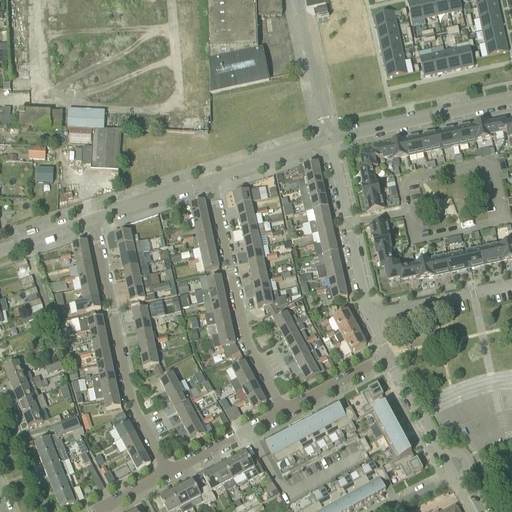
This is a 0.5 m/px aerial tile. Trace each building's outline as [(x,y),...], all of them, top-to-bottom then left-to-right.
[(269,82),(269,80),(262,49),(258,50),(257,18),(282,17),(281,0),(206,0),(209,61),(210,95),(269,82)] [(420,0),(408,3),(412,23),(424,21),(420,0)] [(433,0),(421,0),(420,0),(424,21),(437,18),(433,0)] [(446,0),(433,0),(437,18),(449,15),(446,0)] [(459,0),(446,0),(449,15),(462,13),(459,0)] [(496,0),(475,0),(477,8),(497,4),(496,0)] [(497,4),(477,8),(480,20),(500,16),(497,4)] [(394,13),(374,17),(376,30),(396,26),(394,13)] [(500,16),(480,20),(482,33),(503,29),(500,16)] [(396,26),(376,30),(379,42),(399,38),(396,26)] [(503,29),(482,33),(485,45),(505,41),(503,29)] [(399,38),(379,42),(382,55),(402,51),(399,38)] [(505,41),(485,45),(488,58),(508,54),(505,41)] [(470,47),(457,50),(462,71),(474,68),(473,61),(470,48),(470,47)] [(457,50),(445,53),(449,73),(462,71),(457,50)] [(402,51),(382,55),(385,67),(405,63),(402,51)] [(0,64),(9,65),(9,53),(0,52),(0,64)] [(445,53),(432,55),(437,76),(449,73),(445,53)] [(432,55),(419,58),(420,59),(423,72),(424,79),(437,76),(432,55)] [(405,63),(385,67),(387,80),(407,76),(405,63)] [(63,113),(35,112),(20,111),(19,129),(62,131),(63,113)] [(105,113),(68,111),(68,113),(68,130),(94,131),(104,131),(105,113)] [(1,121),(0,120),(0,125),(0,128),(10,128),(10,121),(4,121),(1,121)] [(496,138),(496,136),(507,133),(510,132),(509,130),(511,129),(511,123),(506,125),(505,122),(489,125),(492,139),(496,138)] [(489,125),(489,123),(472,126),(476,143),(492,139),(489,125)] [(476,143),(472,126),(456,130),(460,147),(476,143)] [(442,151),(460,147),(456,130),(438,134),(442,151)] [(71,144),(91,144),(92,131),(71,131),(71,144)] [(91,149),(90,167),(91,167),(91,172),(119,173),(120,135),(120,131),(104,131),(94,131),(93,149),(91,149)] [(442,151),(438,134),(421,138),(425,154),(442,151)] [(405,141),(408,158),(425,154),(421,138),(405,141)] [(405,141),(388,145),(389,147),(392,162),(408,158),(405,141)] [(389,147),(373,151),(373,154),(361,157),(364,169),(364,170),(372,168),(372,170),(378,168),(376,162),(387,160),(388,163),(392,162),(389,147)] [(46,149),(30,148),(29,161),(46,162),(46,149)] [(90,167),(91,149),(84,149),(83,167),(90,167)] [(304,167),(297,169),(299,177),(297,178),(298,183),(299,183),(303,182),(302,179),(321,175),(318,163),(304,167)] [(364,169),(361,170),(364,186),(361,186),(363,195),(380,191),(377,179),(374,179),(372,170),(372,168),(364,170),(364,169)] [(36,184),(53,185),(53,170),(37,169),(36,184)] [(300,191),(303,190),(304,191),(323,186),(321,175),(302,179),(303,182),(299,183),(300,191)] [(303,190),(300,191),(302,200),(301,200),(303,206),(303,205),(307,204),(307,202),(326,198),(323,186),(304,191),(303,190)] [(247,187),(237,189),(238,195),(233,196),(236,208),(252,204),(252,205),(261,203),(259,191),(249,193),(247,187)] [(363,195),(367,214),(384,210),(380,191),(363,195)] [(313,212),(328,209),(326,198),(307,202),(307,204),(303,205),(305,213),(307,213),(313,212)] [(205,202),(190,205),(193,216),(207,213),(205,202)] [(254,215),(253,211),(252,207),(252,205),(252,204),(236,208),(238,219),(254,215)] [(285,218),(294,216),(291,205),(282,207),(285,218)] [(313,212),(316,223),(331,220),(328,209),(313,212)] [(193,216),(193,217),(194,222),(189,223),(190,229),(195,228),(210,225),(207,213),(193,216)] [(254,215),(238,219),(241,230),(256,226),(263,225),(261,217),(258,217),(258,214),(254,215)] [(316,223),(310,225),(312,236),(318,235),(333,232),(331,220),(316,223)] [(386,223),(370,227),(374,246),(391,242),(386,223)] [(212,236),(210,225),(195,228),(197,239),(212,236)] [(259,238),(256,226),(241,230),(243,241),(259,238)] [(129,227),(124,228),(125,234),(115,236),(118,248),(133,244),(131,232),(130,232),(129,227)] [(318,235),(320,245),(321,245),(321,246),(336,243),(333,232),(318,235)] [(197,239),(194,240),(193,240),(194,243),(193,243),(195,252),(199,251),(200,251),(200,250),(215,247),(212,236),(197,239)] [(243,241),(246,252),(261,249),(259,238),(243,241)] [(87,242),(72,245),(75,257),(89,254),(87,242)] [(382,270),(385,269),(393,267),(393,264),(391,256),(393,255),(391,242),(374,246),(376,255),(379,254),(382,270)] [(511,242),(498,246),(502,263),(511,260),(511,242)] [(336,243),(321,246),(321,245),(320,245),(322,257),(324,256),(324,257),(338,254),(336,243)] [(118,248),(120,259),(136,256),(142,254),(143,254),(141,244),(140,244),(134,245),(133,244),(118,248)] [(498,246),(482,249),(486,266),(502,263),(498,246)] [(199,251),(202,262),(217,258),(215,247),(200,250),(200,251),(199,251)] [(261,249),(246,252),(248,263),(264,260),(268,259),(267,257),(270,256),(268,247),(261,249)] [(482,249),(465,253),(468,270),(486,266),(482,249)] [(167,252),(159,254),(161,262),(169,260),(167,252)] [(465,253),(447,257),(451,274),(468,270),(465,253)] [(92,265),(89,254),(75,257),(77,268),(92,265)] [(136,256),(120,259),(123,270),(138,267),(146,265),(143,254),(142,254),(136,256)] [(324,257),(324,256),(322,257),(318,258),(320,267),(312,269),(312,271),(316,270),(317,270),(321,269),(325,268),(340,265),(338,254),(324,257)] [(181,255),(171,257),(172,264),(182,261),(181,255)] [(451,274),(447,257),(431,261),(434,277),(451,274)] [(202,262),(204,273),(219,270),(217,258),(202,262)] [(248,263),(251,275),(266,271),(264,260),(248,263)] [(26,261),(15,265),(17,271),(28,267),(26,261)] [(431,261),(415,264),(418,278),(417,278),(418,281),(434,277),(431,261)] [(385,269),(388,282),(401,279),(401,282),(417,278),(418,278),(415,264),(410,265),(411,268),(400,271),(398,263),(393,264),(393,267),(385,269)] [(94,276),(92,265),(77,268),(79,279),(94,276)] [(138,267),(123,270),(125,282),(150,276),(148,265),(146,265),(138,267)] [(319,282),(328,280),(343,276),(340,265),(325,268),(321,269),(317,270),(319,282)] [(253,286),(269,283),(266,271),(251,275),(253,286)] [(169,284),(169,285),(174,284),(172,275),(166,276),(168,284),(169,284)] [(96,288),(94,276),(79,279),(82,291),(96,288)] [(150,276),(125,282),(128,293),(153,287),(150,276)] [(330,291),(345,287),(343,276),(328,280),(330,291)] [(301,285),(308,284),(306,277),(299,279),(301,285)] [(34,284),(32,278),(21,282),(23,288),(34,284)] [(206,278),(199,280),(202,291),(202,294),(205,293),(224,289),(221,278),(207,281),(206,278)] [(66,285),(65,282),(49,286),(52,294),(68,291),(66,285)] [(269,283),(253,286),(256,297),(271,294),(269,283)] [(177,297),(174,284),(169,285),(172,298),(177,297)] [(180,297),(189,294),(187,284),(177,286),(180,297)] [(153,287),(128,293),(131,304),(131,307),(140,305),(139,302),(145,301),(146,304),(157,302),(157,301),(156,301),(153,287)] [(328,303),(334,302),(348,299),(345,287),(330,291),(327,292),(326,289),(321,290),(322,295),(326,294),(328,303)] [(96,288),(82,291),(84,302),(99,299),(96,288)] [(202,297),(204,305),(205,305),(204,305),(211,304),(226,301),(224,289),(205,293),(202,294),(202,291),(200,292),(201,297),(202,297)] [(25,294),(27,299),(38,295),(36,290),(25,294)] [(256,297),(255,297),(258,310),(263,309),(264,312),(265,312),(264,312),(269,311),(271,314),(281,309),(288,305),(288,304),(287,300),(286,298),(279,300),(277,293),(271,294),(256,297)] [(84,302),(75,304),(78,315),(86,313),(101,310),(99,299),(84,302)] [(189,300),(181,302),(183,310),(190,308),(189,300)] [(0,314),(8,312),(6,301),(0,301),(0,314)] [(40,301),(29,304),(31,310),(42,306),(40,301)] [(211,304),(213,315),(228,312),(226,301),(211,304)] [(149,321),(153,320),(158,318),(155,305),(146,307),(147,309),(132,312),(135,324),(149,321)] [(287,315),(284,310),(278,313),(277,313),(271,316),(280,332),(298,322),(295,317),(290,320),(287,315)] [(207,328),(231,323),(228,312),(213,315),(210,316),(209,313),(206,314),(204,314),(206,319),(207,328)] [(354,324),(348,312),(333,320),(339,332),(354,324)] [(36,321),(34,316),(22,320),(24,326),(36,321)] [(79,323),(81,332),(82,337),(87,336),(86,333),(90,333),(105,330),(103,318),(79,323)] [(183,325),(182,318),(174,320),(175,326),(183,325)] [(280,332),(285,342),(304,332),(305,331),(302,325),(309,322),(307,318),(300,321),(298,322),(280,332)] [(135,324),(137,335),(151,332),(149,321),(135,324)] [(233,334),(231,323),(207,328),(210,339),(212,339),(233,334)] [(333,332),(327,335),(329,339),(329,340),(335,337),(338,343),(339,343),(340,345),(345,343),(360,335),(354,324),(339,332),(334,334),(333,332)] [(90,333),(93,344),(107,341),(105,330),(90,333)] [(55,340),(52,331),(41,335),(44,344),(49,342),(52,341),(55,340)] [(197,331),(189,333),(191,344),(199,342),(197,331)] [(151,332),(137,335),(139,346),(154,343),(151,332)] [(304,332),(285,342),(290,352),(307,343),(306,341),(308,340),(304,332)] [(215,350),(222,349),(224,348),(227,361),(231,359),(230,357),(235,355),(237,359),(241,357),(239,352),(236,346),(233,334),(212,339),(215,350)] [(345,343),(352,355),(367,347),(360,335),(345,343)] [(107,341),(93,344),(88,345),(90,354),(85,355),(87,360),(91,359),(91,356),(95,356),(110,352),(107,341)] [(156,354),(154,343),(139,346),(142,357),(156,354)] [(308,346),(307,343),(290,352),(296,362),(309,356),(314,353),(310,345),(308,346)] [(338,343),(332,346),(334,350),(335,351),(341,349),(341,348),(340,345),(339,343),(338,343)] [(110,352),(95,356),(97,367),(112,364),(110,352)] [(154,371),(156,375),(161,372),(159,367),(156,354),(142,357),(141,357),(143,370),(149,369),(150,372),(154,371)] [(314,366),(309,356),(296,362),(301,373),(314,366)] [(32,359),(25,362),(27,367),(33,365),(34,364),(32,359)] [(250,373),(245,363),(232,370),(237,380),(250,373)] [(18,364),(4,370),(9,382),(23,376),(18,364)] [(112,364),(97,367),(99,378),(114,375),(112,364)] [(320,376),(314,366),(301,373),(307,383),(320,376)] [(79,380),(77,372),(69,373),(71,382),(79,380)] [(237,380),(230,384),(235,394),(256,384),(250,373),(237,380)] [(178,385),(175,379),(173,375),(165,379),(162,374),(157,376),(160,382),(165,392),(178,385)] [(94,391),(117,386),(114,375),(99,378),(92,379),(94,391)] [(23,376),(9,382),(14,394),(41,383),(39,378),(32,381),(26,383),(23,376)] [(206,384),(202,377),(196,380),(200,387),(203,385),(206,384)] [(41,383),(14,394),(19,406),(39,398),(36,392),(43,389),(48,387),(46,381),(41,383)] [(79,382),(72,384),(75,395),(81,394),(81,393),(79,382)] [(256,384),(235,394),(240,402),(243,401),(244,402),(248,401),(261,394),(256,384)] [(184,395),(179,385),(178,385),(165,392),(171,402),(184,395)] [(97,402),(104,400),(104,401),(119,397),(117,386),(94,391),(97,402)] [(378,386),(361,395),(368,407),(362,410),(365,417),(370,414),(386,405),(382,398),(384,397),(380,389),(378,386)] [(211,387),(205,391),(206,393),(208,396),(214,393),(211,387)] [(184,395),(171,402),(176,413),(193,404),(192,401),(193,401),(189,393),(190,392),(184,395)] [(239,403),(241,407),(245,405),(246,406),(250,405),(253,411),(267,404),(261,394),(248,401),(244,402),(243,401),(240,402),(239,403)] [(39,398),(19,406),(24,418),(38,412),(38,413),(45,410),(48,409),(43,396),(42,396),(39,398)] [(106,412),(121,409),(119,397),(104,401),(106,412)] [(176,413),(181,423),(195,416),(199,413),(195,406),(199,404),(196,400),(196,399),(193,401),(192,401),(193,404),(176,413)] [(225,400),(220,403),(225,413),(230,410),(225,400)] [(386,405),(370,414),(376,426),(392,417),(386,405)] [(340,406),(327,413),(338,434),(341,432),(341,433),(348,429),(351,435),(356,432),(352,424),(357,421),(353,414),(351,409),(343,413),(340,406)] [(241,417),(237,409),(236,407),(235,407),(230,410),(225,413),(231,423),(241,418),(241,417)] [(42,425),(38,413),(38,412),(24,418),(29,431),(42,425)] [(344,439),(341,433),(341,432),(338,434),(327,413),(315,419),(326,440),(328,439),(329,439),(335,435),(339,442),(344,439)] [(124,414),(115,419),(117,423),(126,418),(124,414)] [(89,416),(82,417),(85,431),(92,430),(89,416)] [(200,426),(195,416),(181,423),(187,433),(200,426)] [(51,427),(62,422),(60,417),(50,421),(48,422),(49,423),(51,427)] [(383,438),(399,430),(392,417),(376,426),(383,438)] [(113,425),(116,431),(121,441),(135,435),(129,424),(126,418),(117,423),(113,425)] [(316,445),(316,446),(323,442),(327,448),(332,445),(329,439),(328,439),(326,440),(315,419),(303,426),(314,447),(316,445)] [(58,440),(58,439),(81,431),(81,429),(77,420),(53,429),(56,437),(58,440)] [(192,443),(205,436),(200,426),(187,433),(192,443)] [(320,452),(316,446),(316,445),(314,447),(303,426),(290,432),(301,453),(304,452),(311,448),(314,455),(315,454),(320,452)] [(389,450),(405,442),(399,430),(383,438),(389,450)] [(301,453),(290,432),(278,439),(289,460),(292,458),(299,455),(302,461),(308,458),(304,452),(301,453)] [(140,445),(135,435),(121,441),(127,452),(140,445)] [(49,439),(35,445),(40,458),(58,451),(64,449),(61,443),(60,443),(56,445),(52,447),(49,439)] [(278,439),(266,446),(277,467),(287,461),(290,468),(295,465),(292,458),(289,460),(278,439)] [(363,449),(368,446),(364,440),(359,443),(363,449)] [(82,441),(76,444),(80,451),(80,452),(86,449),(82,442),(82,441)] [(396,462),(412,454),(405,442),(389,450),(396,462)] [(140,445),(127,452),(132,462),(145,455),(140,445)] [(368,446),(363,449),(366,455),(371,452),(368,446)] [(45,471),(63,464),(69,462),(67,457),(67,455),(64,449),(58,451),(40,458),(45,471)] [(246,454),(236,460),(244,476),(247,481),(248,483),(264,475),(257,461),(252,464),(246,454)] [(396,462),(391,465),(394,472),(400,468),(407,480),(423,471),(422,468),(417,461),(416,462),(412,454),(396,462)] [(82,456),(80,457),(85,466),(90,464),(86,455),(82,456)] [(138,472),(151,465),(145,455),(132,462),(138,472)] [(104,464),(101,456),(95,460),(98,467),(104,464)] [(225,466),(233,481),(244,476),(236,460),(225,466)] [(68,477),(63,464),(45,471),(50,484),(65,478),(68,477)] [(371,473),(365,476),(365,477),(362,478),(374,499),(386,492),(382,484),(389,481),(386,476),(383,469),(378,471),(373,464),(371,465),(368,466),(371,473)] [(225,466),(214,471),(223,487),(226,493),(236,488),(233,481),(225,466)] [(88,469),(87,469),(87,470),(91,478),(97,475),(93,467),(88,469)] [(103,477),(104,477),(109,474),(106,468),(100,472),(103,477)] [(365,477),(365,476),(361,470),(356,473),(359,479),(353,483),(350,485),(362,505),(374,499),(362,478),(365,477)] [(214,471),(203,477),(208,487),(203,489),(211,503),(216,500),(212,493),(223,487),(214,471)] [(110,473),(109,474),(104,477),(109,487),(115,484),(110,473)] [(344,480),(337,484),(341,490),(338,492),(349,511),(362,505),(350,485),(353,483),(349,477),(344,480)] [(67,486),(65,478),(50,484),(55,498),(74,490),(71,484),(67,486)] [(99,479),(94,482),(99,493),(105,490),(99,479)] [(198,492),(193,482),(182,488),(190,504),(201,498),(205,506),(211,503),(203,489),(198,492)] [(341,490),(337,484),(332,487),(335,493),(329,497),(326,498),(333,511),(349,511),(338,492),(341,490)] [(171,494),(180,510),(180,511),(190,511),(193,510),(190,504),(182,488),(171,494)] [(55,498),(60,511),(79,503),(74,490),(55,498)] [(320,493),(313,497),(317,504),(314,505),(317,511),(333,511),(326,498),(329,497),(325,490),(325,491),(320,493)] [(277,492),(267,497),(270,502),(280,497),(277,492)] [(171,494),(160,500),(166,509),(160,511),(174,511),(180,510),(171,494)] [(317,511),(314,505),(317,504),(313,497),(308,500),(311,506),(301,511),(317,511)] [(248,510),(259,504),(256,499),(246,505),(248,510)]
